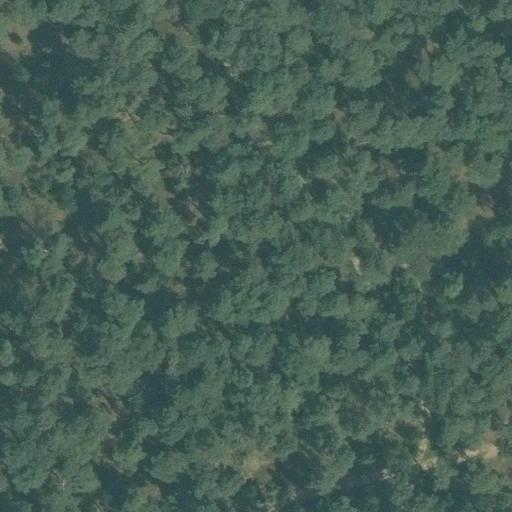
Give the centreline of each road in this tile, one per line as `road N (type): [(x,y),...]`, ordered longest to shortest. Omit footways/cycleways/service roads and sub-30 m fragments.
road 1 (unknown): [(190,0),(306,194),(354,296),(427,384)]
road 2 (track): [(244,511),(412,464)]
